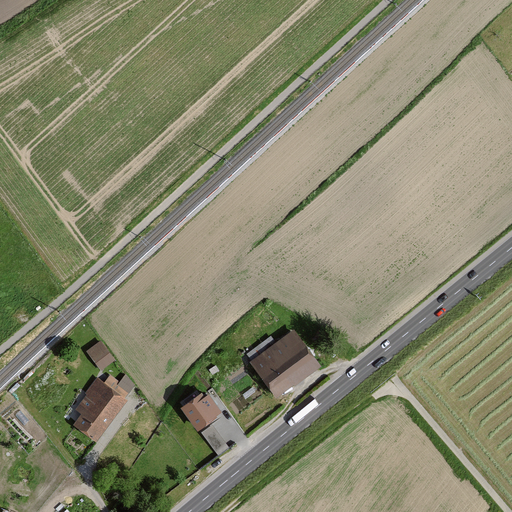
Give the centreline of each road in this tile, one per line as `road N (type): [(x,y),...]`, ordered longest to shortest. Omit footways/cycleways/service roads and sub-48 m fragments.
road 1 (primary): [(195,511),(511,246)]
road 2 (track): [(508,511),(396,384),(241,499)]
